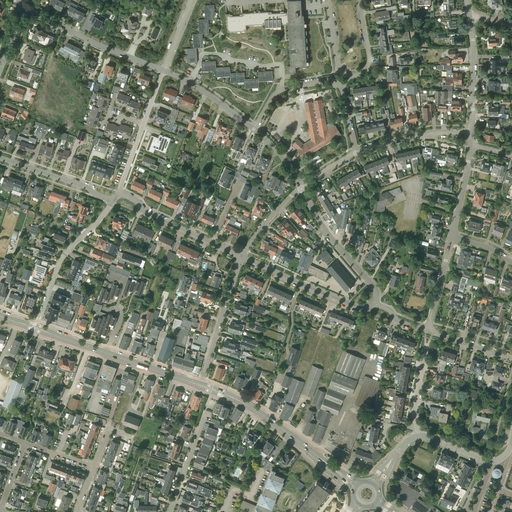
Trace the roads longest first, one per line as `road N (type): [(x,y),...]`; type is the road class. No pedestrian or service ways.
road 1 (primary): [(354,486),(259,412),(199,386)]
road 2 (residential): [(163,70),(24,5)]
road 3 (residential): [(375,305),(301,285),(242,256)]
road 4 (residential): [(375,305),(373,283),(301,188)]
road 5 (residential): [(38,316),(60,258),(113,200)]
road 6 (residential): [(242,256),(118,192)]
road 7 (residential): [(282,89),(282,64),(218,54),(202,53),(188,82)]
road 8 (residential): [(199,386),(242,256)]
road 9 (residential): [(282,89),(336,82),(356,156)]
road 10 (residential): [(118,192),(163,70)]
road 11 (residential): [(113,200),(0,158)]
